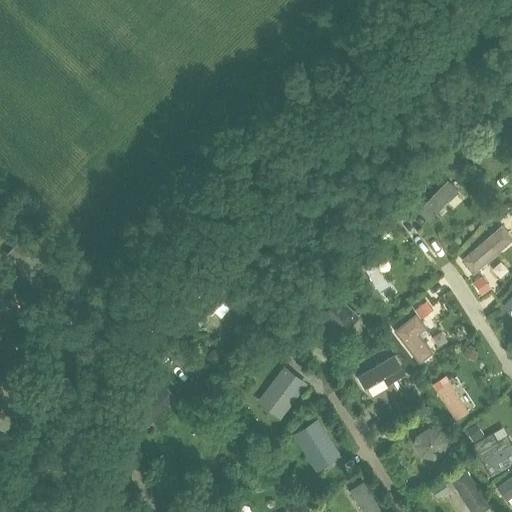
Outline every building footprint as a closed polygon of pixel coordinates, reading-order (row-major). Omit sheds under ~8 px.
[(456,170),(462,165),(455,156),(449,161),(456,170)] [(448,181),(420,210),(429,219),(457,190),(448,181)] [(489,206),(484,201),(476,208),(482,214),(489,206)] [(396,236),(403,231),(397,223),(390,228),(396,236)] [(511,240),(511,238),(501,226),(462,260),(474,273),(511,240)] [(31,279),(40,270),(45,266),(20,240),(6,254),(31,279)] [(378,255),(366,262),(385,291),(396,285),(378,255)] [(66,281),(48,263),(45,266),(40,270),(58,288),(66,281)] [(474,282),(482,294),(490,288),(482,276),(474,282)] [(201,324),(231,292),(220,281),(189,314),(201,324)] [(355,299),(360,293),(351,283),(345,289),(355,299)] [(14,296),(7,299),(11,310),(19,307),(14,296)] [(511,296),(503,306),(511,313),(511,296)] [(322,315),(342,334),(359,316),(339,297),(322,315)] [(415,308),(422,317),(432,309),(425,301),(415,308)] [(426,329),(428,327),(416,312),(394,330),(420,363),(434,352),(423,338),(429,333),(426,329)] [(279,345),(288,351),(292,344),(284,339),(279,345)] [(473,360),(476,352),(467,349),(464,356),(473,360)] [(407,374),(395,354),(357,376),(365,389),(396,371),(400,378),(407,374)] [(350,372),(360,366),(355,359),(346,364),(350,372)] [(257,400),(281,419),(309,382),(285,364),(257,400)] [(127,407),(147,428),(178,397),(174,394),(180,388),(177,385),(180,382),(171,373),(168,376),(163,371),(127,407)] [(433,385),(456,420),(469,412),(446,376),(433,385)] [(197,377),(187,387),(200,398),(209,387),(197,377)] [(383,393),(389,408),(399,404),(394,389),(383,393)] [(432,406),(428,405),(423,408),(422,412),(425,416),(429,418),(433,415),(435,410),(432,406)] [(293,433),(317,472),(342,456),(318,418),(293,433)] [(477,423),(467,430),(473,440),(483,433),(477,423)] [(431,427),(419,433),(418,435),(417,435),(414,443),(416,444),(416,445),(422,456),(433,459),(445,453),(448,442),(443,431),(431,427)] [(511,464),(511,441),(508,434),(498,440),(493,432),(472,445),(491,476),(511,464)] [(5,468),(22,489),(53,464),(36,443),(5,468)] [(482,511),(491,506),(466,467),(450,478),(472,511),(482,511)] [(422,484),(421,475),(413,472),(406,477),(407,485),(415,489),(422,484)] [(511,477),(499,488),(507,499),(511,495),(511,477)] [(351,489),(365,511),(382,511),(363,481),(351,489)] [(437,497),(448,490),(444,483),(433,490),(437,497)]
